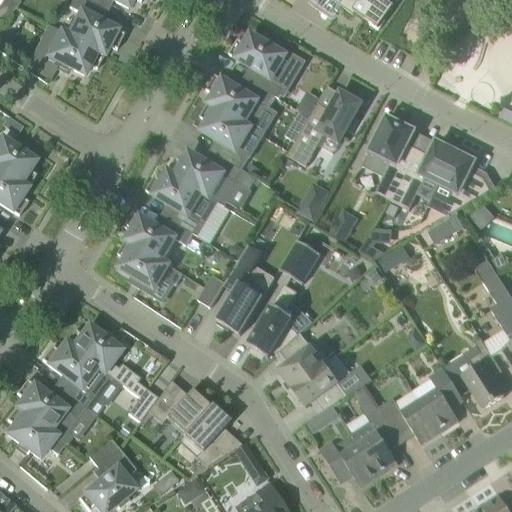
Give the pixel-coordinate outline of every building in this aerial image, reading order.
[(14,0),(5,0),(0,6),(0,25),(2,27),(20,4),(14,0)] [(60,35),(104,57),(109,48),(116,52),(124,36),(94,21),(100,10),(80,0),(72,0),(68,9),(80,15),(68,38),(61,34),(60,35)] [(80,0),(100,10),(104,0),(107,0),(128,11),(133,1),(141,4),(142,0),(80,0)] [(400,0),(334,0),(340,4),(339,7),(354,17),(355,15),(378,31),(400,0)] [(104,57),(60,35),(48,58),(36,52),(28,69),(51,81),(57,69),(67,74),(69,70),(84,78),(89,68),(97,72),(104,57)] [(251,85),(275,100),(279,102),(292,80),(278,71),(286,58),(277,53),(279,48),(268,41),(265,45),(251,37),(245,47),(238,42),(229,57),(257,74),(251,85)] [(214,97),(208,106),(250,132),(264,109),(268,112),(275,100),(251,85),(244,96),(216,78),(207,93),(214,97)] [(340,95),(340,96),(330,114),(318,107),(317,109),(311,120),(289,160),(308,171),(320,149),(335,157),(341,147),(348,133),(352,136),(357,123),(353,120),(361,107),(340,95)] [(315,107),(302,101),(296,111),(311,120),(317,109),(315,107)] [(250,132),(208,106),(200,120),(207,124),(202,134),(223,147),(217,158),(241,173),(249,161),(237,154),(250,132)] [(511,126),(511,114),(503,110),(498,120),(511,126)] [(299,115),(292,126),(303,133),(309,121),(299,115)] [(375,135),(369,148),(372,149),(369,155),(370,155),(362,169),(383,180),(375,196),(392,205),(418,153),(408,148),(414,134),(402,128),(404,122),(392,116),(389,121),(387,120),(378,136),(375,135)] [(1,141),(0,142),(0,173),(27,191),(36,177),(29,173),(35,163),(21,154),(23,150),(14,144),(11,147),(1,141)] [(418,153),(392,205),(409,213),(425,181),(439,188),(458,149),(446,143),(443,149),(436,145),(429,158),(418,153)] [(458,149),(439,188),(431,204),(444,211),(449,219),(491,194),(484,181),(470,174),(475,165),(468,161),(471,156),(458,149)] [(176,161),(168,175),(202,196),(209,200),(218,206),(224,210),(238,186),(248,192),(255,180),(241,173),(217,158),(210,169),(189,155),(183,165),(176,161)] [(261,172),(249,165),(245,172),(257,179),(261,172)] [(27,191),(0,173),(0,206),(18,219),(28,204),(21,199),(27,191)] [(168,222),(193,237),(198,240),(218,206),(209,200),(202,196),(168,175),(162,183),(155,179),(146,194),(175,212),(168,222)] [(314,225),(322,210),(304,200),(296,216),(314,225)] [(391,207),(386,215),(395,220),(399,211),(391,207)] [(132,235),(126,243),(169,269),(169,268),(162,264),(175,242),(186,249),(193,237),(168,222),(162,233),(133,215),(124,230),(132,235)] [(435,247),(463,231),(455,218),(427,234),(435,247)] [(336,225),(328,237),(342,246),(349,234),(336,225)] [(368,240),(359,256),(372,263),(384,257),(373,251),(376,245),(368,240)] [(169,269),(126,243),(118,257),(125,262),(119,271),(134,280),(132,284),(141,290),(144,286),(154,292),(162,280),(176,288),(183,277),(169,269)] [(304,286),(321,257),(297,243),(280,273),(304,286)] [(238,247),(231,249),(226,256),(237,262),(244,250),(238,247)] [(245,275),(250,278),(255,270),(263,257),(248,248),(235,269),(245,275)] [(491,262),(498,273),(509,266),(506,260),(500,257),(491,262)] [(388,258),(379,264),(386,275),(395,269),(388,258)] [(511,300),(510,298),(488,263),(475,271),(497,306),(492,310),(505,330),(483,344),(487,351),(493,360),(503,353),(511,367),(511,300)] [(250,278),(245,275),(234,295),(225,309),(226,310),(216,327),(228,335),(230,332),(240,338),(265,296),(274,281),(255,270),(250,278)] [(365,278),(374,290),(384,283),(375,270),(365,278)] [(225,286),(212,279),(205,291),(217,298),(224,289),(225,286)] [(278,358),(280,356),(299,338),(289,328),(292,322),(284,317),(297,296),(284,288),(248,349),(268,361),(272,354),(278,358)] [(217,298),(205,291),(198,303),(210,311),(217,298)] [(139,425),(147,414),(157,401),(137,386),(140,380),(122,367),(119,371),(111,366),(121,353),(111,346),(114,342),(104,335),(102,339),(88,329),(81,337),(75,332),(65,346),(110,380),(139,401),(128,416),(139,425)] [(427,346),(415,330),(409,334),(408,344),(416,354),(427,346)] [(279,381),(289,394),(330,363),(314,347),(310,350),(300,337),(299,338),(280,356),(288,367),(278,374),(282,379),(279,381)] [(487,351),(483,344),(480,341),(474,345),(476,348),(464,357),(474,372),(462,379),(484,413),(504,400),(492,381),(502,375),(493,360),(487,351)] [(68,383),(61,393),(84,410),(91,400),(94,402),(110,380),(65,346),(58,354),(52,349),(41,363),(68,383)] [(337,358),(330,363),(289,394),(298,408),(302,405),(305,410),(315,403),(323,414),(346,397),(337,386),(342,383),(350,377),(337,358)] [(463,404),(452,387),(442,371),(428,379),(430,382),(437,393),(420,404),(440,436),(458,424),(451,412),(463,404)] [(23,401),(17,410),(60,442),(75,421),(84,410),(61,393),(53,403),(27,382),(16,396),(23,401)] [(182,439),(209,409),(207,407),(191,392),(184,400),(169,387),(171,384),(170,383),(157,401),(147,414),(152,418),(162,427),(166,421),(183,437),(182,439)] [(366,390),(354,398),(362,409),(373,401),(366,390)] [(440,436),(420,404),(400,416),(394,405),(392,402),(379,410),(398,439),(410,431),(421,448),(440,436)] [(206,471),(234,453),(241,448),(223,431),(230,424),(211,407),(210,407),(209,409),(182,439),(183,440),(200,455),(195,460),(202,467),(206,471)] [(66,446),(60,442),(17,410),(7,423),(13,428),(7,437),(21,447),(18,450),(27,458),(29,454),(39,461),(47,451),(57,458),(66,446)] [(352,436),(352,437),(379,479),(398,467),(385,447),(398,439),(379,410),(366,418),(370,424),(352,436)] [(147,414),(139,425),(143,428),(152,418),(147,414)] [(316,419),(305,426),(311,434),(313,437),(325,429),(318,418),(316,419)] [(352,437),(334,449),(331,444),(318,452),(341,487),(353,479),(361,491),(379,479),(352,437)] [(110,441),(87,459),(97,470),(119,452),(110,441)] [(241,448),(234,453),(244,469),(251,471),(257,467),(244,447),(241,448)] [(119,452),(97,470),(104,480),(78,501),(87,511),(92,511),(96,509),(97,511),(109,511),(116,508),(119,511),(129,504),(126,499),(134,493),(125,481),(135,472),(119,452)] [(171,474),(163,479),(170,488),(178,483),(171,474)] [(186,487),(195,500),(204,494),(196,481),(186,487)] [(233,510),(234,511),(284,511),(269,487),(257,495),(233,510)] [(0,511),(9,511),(14,507),(0,495),(0,511)] [(507,511),(499,498),(479,511),(507,511)]
